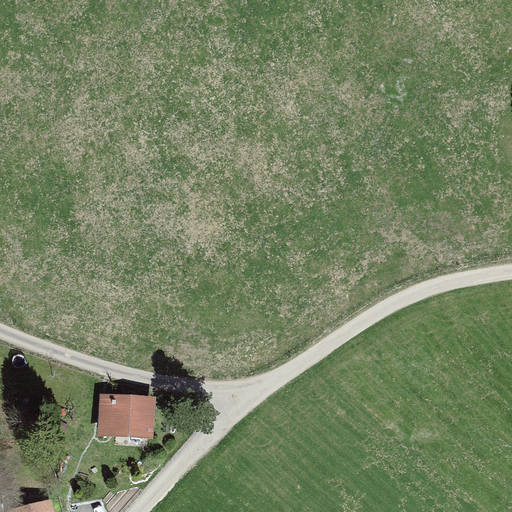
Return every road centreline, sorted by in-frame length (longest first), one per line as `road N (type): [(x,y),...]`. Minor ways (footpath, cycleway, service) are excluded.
road 1 (unclassified): [(0,330),(119,372),(248,398),(134,511)]
road 2 (track): [(248,398),(406,295),(511,270)]
